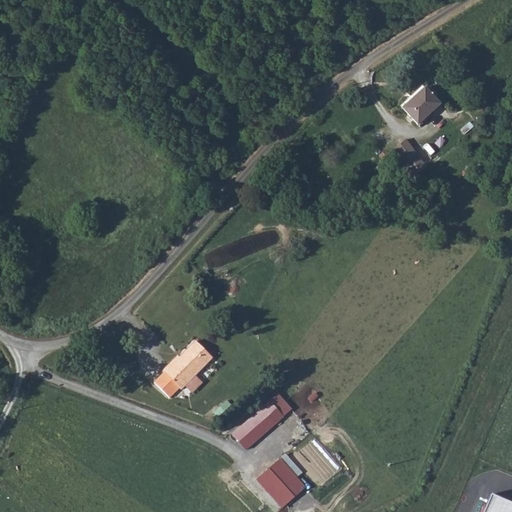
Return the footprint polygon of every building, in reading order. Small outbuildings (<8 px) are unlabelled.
[(440,104),(425,88),(403,109),(417,125),(440,104)] [(395,148),(415,176),(426,167),(406,140),(395,148)] [(173,367),(170,365),(163,372),(164,373),(154,384),(169,399),(179,388),(181,390),(214,359),(198,343),(181,358),(173,367)] [(179,357),(170,365),(173,367),(181,358),(179,357)] [(278,395),(231,435),(245,451),(291,411),(278,395)] [(286,456),(257,481),(282,510),(306,489),(296,479),(302,474),(286,456)] [(511,511),(511,503),(492,495),(484,511),(511,511)]
